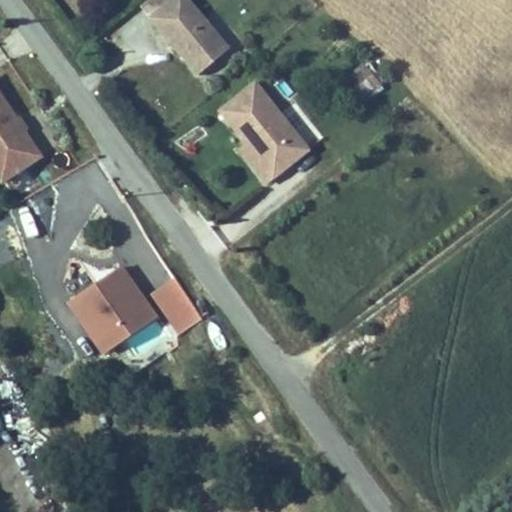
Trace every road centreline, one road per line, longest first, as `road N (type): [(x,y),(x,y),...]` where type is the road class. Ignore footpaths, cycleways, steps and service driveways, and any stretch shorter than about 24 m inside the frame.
road 1 (unclassified): [(9,0),(367,511)]
road 2 (track): [(279,383),(511,199)]
